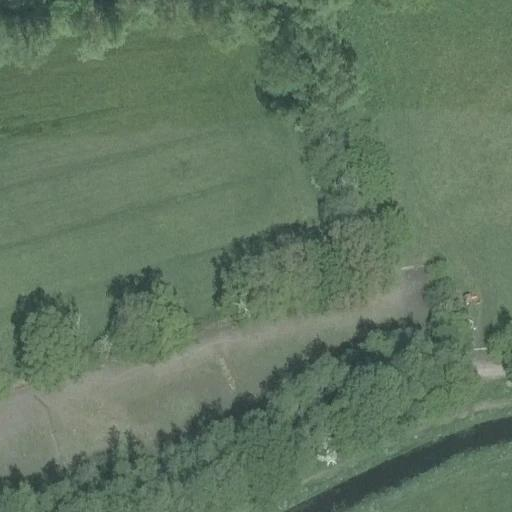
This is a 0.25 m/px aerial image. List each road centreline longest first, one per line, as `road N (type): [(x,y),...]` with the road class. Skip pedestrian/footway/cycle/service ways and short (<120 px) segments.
road 1 (track): [(99,511),(424,379),(511,371)]
road 2 (track): [(250,511),(469,409),(511,403)]
